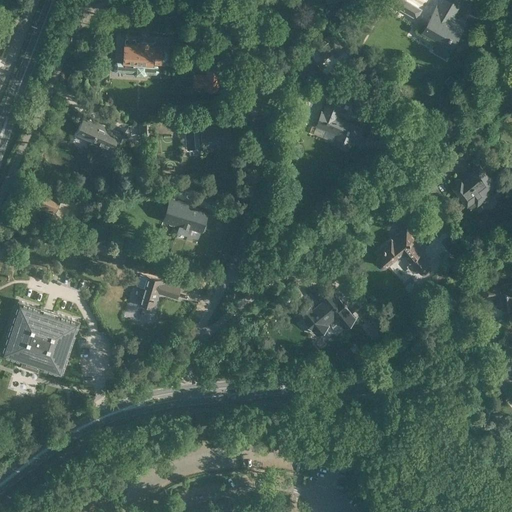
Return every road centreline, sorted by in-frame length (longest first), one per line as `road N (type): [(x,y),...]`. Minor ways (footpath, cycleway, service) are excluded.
road 1 (residential): [(252,296),(511,81)]
road 2 (secondary): [(189,391),(511,370)]
road 3 (residential): [(228,272),(261,185),(266,117),(249,66),(203,0)]
road 4 (residential): [(92,0),(0,199)]
road 5 (secondary): [(0,485),(103,416),(189,391)]
